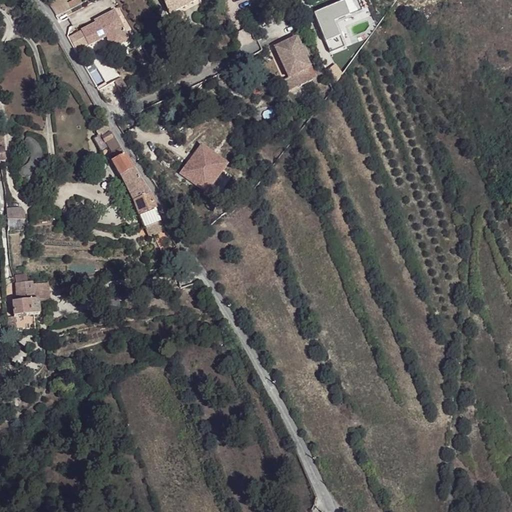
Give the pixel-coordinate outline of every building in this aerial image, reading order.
[(55,17),(70,9),(65,0),(50,0),(45,3),(50,8),(55,17)] [(161,0),(168,14),(195,2),(194,0),(161,0)] [(356,0),(349,0),(314,14),(329,53),(344,47),(335,25),(362,15),(356,0)] [(94,24),(101,35),(104,33),(112,48),(128,39),(113,11),(93,22),(94,24)] [(180,25),(185,23),(181,13),(175,16),(180,25)] [(68,38),(75,50),(87,44),(88,46),(102,38),(101,35),(94,24),(68,38)] [(275,49),(289,79),(295,76),(301,88),(310,84),(304,72),(309,70),(295,39),(275,49)] [(144,50),(153,65),(162,59),(154,44),(144,50)] [(244,74),(247,81),(253,78),(250,71),(244,74)] [(295,76),(289,79),(281,82),(286,94),(301,88),(295,76)] [(253,78),(247,81),(252,96),(262,92),(255,77),(253,78)] [(121,78),(111,83),(116,94),(126,90),(121,78)] [(125,158),(108,129),(102,132),(103,133),(100,135),(102,137),(100,138),(113,160),(114,160),(116,162),(125,158)] [(203,147),(181,176),(207,195),(221,176),(228,167),(203,147)] [(130,167),(125,158),(116,162),(113,164),(139,217),(155,211),(150,197),(130,167)] [(221,176),(207,195),(215,201),(229,182),(221,176)] [(6,210),(6,222),(24,222),(24,215),(22,209),(6,210)] [(160,223),(155,211),(139,217),(144,230),(160,223)] [(6,222),(7,232),(23,232),(24,222),(6,222)] [(182,257),(176,249),(167,255),(172,263),(182,257)] [(31,286),(31,284),(31,283),(26,283),(15,284),(17,303),(13,303),(14,318),(40,315),(38,301),(48,300),(47,285),(31,286)] [(14,318),(6,319),(7,331),(15,330),(14,318)] [(57,345),(66,340),(63,332),(53,336),(57,345)] [(459,492),(464,511),(474,511),(467,489),(459,492)]
